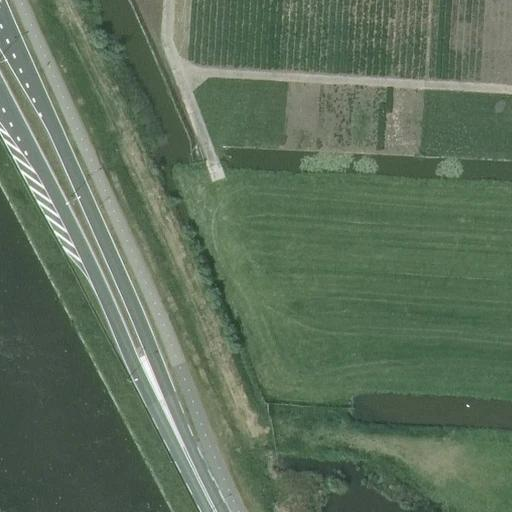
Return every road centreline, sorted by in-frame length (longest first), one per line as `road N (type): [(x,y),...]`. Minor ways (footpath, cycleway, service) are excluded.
road 1 (primary): [(155,390),(140,328),(0,16)]
road 2 (primary): [(0,97),(155,390)]
road 3 (primary): [(215,511),(155,390)]
